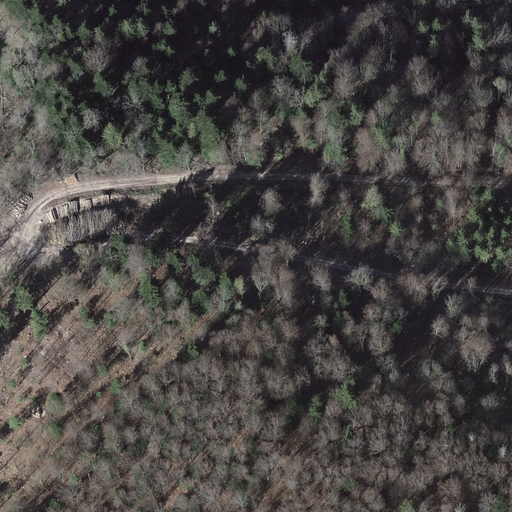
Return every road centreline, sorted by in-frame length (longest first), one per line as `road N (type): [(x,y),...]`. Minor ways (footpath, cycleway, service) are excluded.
road 1 (track): [(0,271),(23,252),(39,199),(84,187),(299,175),(511,187)]
road 2 (track): [(23,252),(227,244),(511,285)]
road 3 (track): [(0,42),(186,84),(265,90)]
